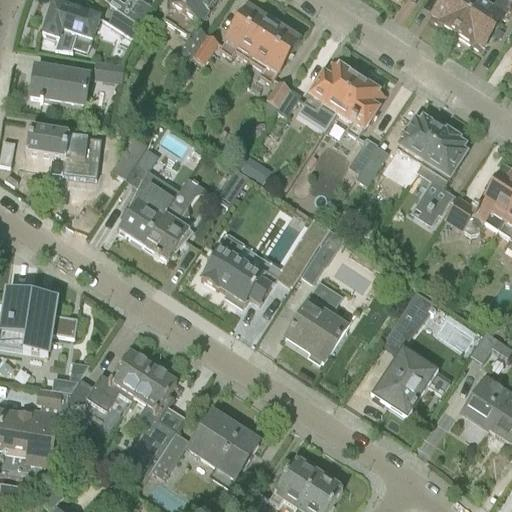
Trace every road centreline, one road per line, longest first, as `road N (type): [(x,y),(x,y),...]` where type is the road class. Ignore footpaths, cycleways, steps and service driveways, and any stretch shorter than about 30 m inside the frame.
road 1 (residential): [(389,481),(0,223)]
road 2 (residential): [(511,134),(304,0)]
